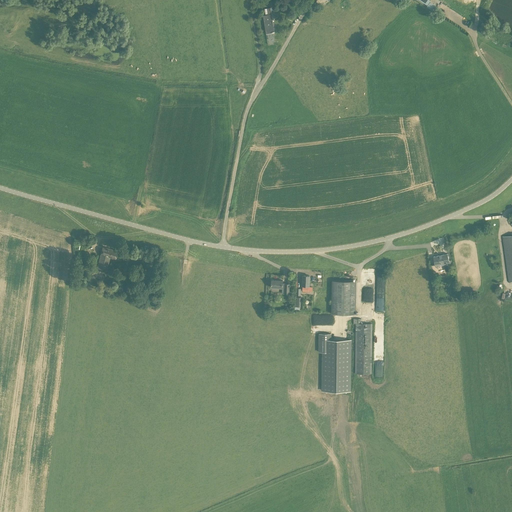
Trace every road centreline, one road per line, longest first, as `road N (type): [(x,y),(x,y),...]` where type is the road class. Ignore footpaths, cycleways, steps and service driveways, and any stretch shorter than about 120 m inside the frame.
road 1 (unclassified): [(511,180),(490,198),(386,239),(316,251),(222,247)]
road 2 (unclassified): [(222,247),(245,106),(308,3)]
road 3 (unclassified): [(222,247),(0,187)]
